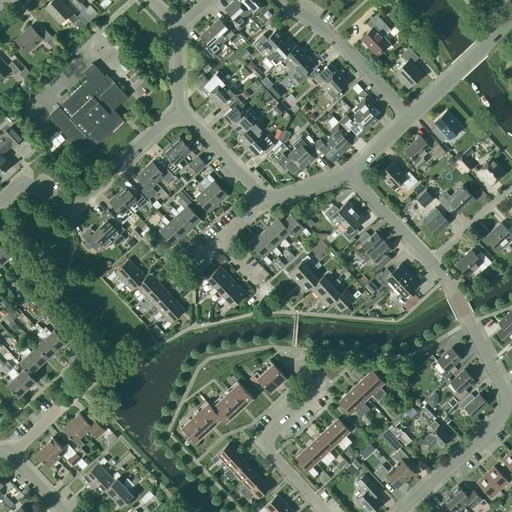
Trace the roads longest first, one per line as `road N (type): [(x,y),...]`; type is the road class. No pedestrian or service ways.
road 1 (residential): [(0,199),(19,181),(73,207),(179,110)]
road 2 (residential): [(323,511),(260,442),(316,391),(284,347)]
road 3 (residential): [(408,116),(333,35),(282,0)]
road 4 (residential): [(506,401),(456,293),(431,261)]
road 5 (residential): [(398,511),(500,419),(506,401)]
road 6 (residential): [(408,116),(511,19)]
road 7 (residential): [(262,200),(179,110)]
road 8 (residential): [(431,261),(350,172)]
